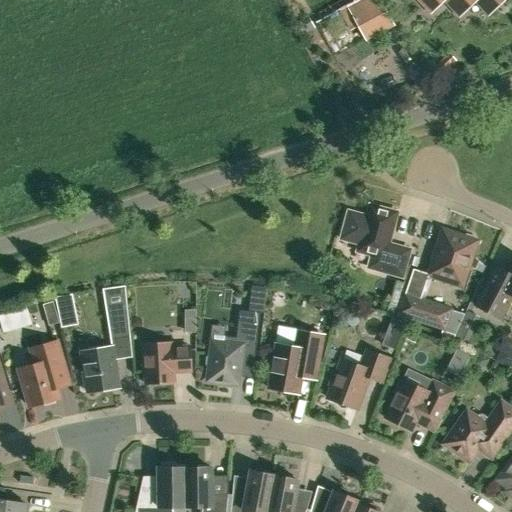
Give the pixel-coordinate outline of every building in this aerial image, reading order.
[(359,26),(386,11),(379,0),(356,0),(348,4),(359,26)] [(419,0),(431,12),(443,0),(447,0),(451,0),(477,0),(484,7),(490,0),(419,0)] [(308,19),(296,25),(301,34),(313,28),(308,19)] [(436,65),(443,73),(456,60),(449,53),(436,65)] [(357,243),(355,250),(372,255),(368,267),(402,277),(409,250),(388,244),(397,212),(370,205),(367,216),(351,212),(350,217),(348,219),(346,222),(345,222),(344,228),(344,232),(345,233),(345,235),(344,239),(357,243)] [(428,273),(427,275),(446,281),(462,286),(466,274),(477,241),(475,240),(472,235),(466,233),(461,235),(442,229),(428,273)] [(495,266),(488,280),(475,306),(500,319),(511,296),(511,295),(511,264),(508,273),(495,266)] [(249,307),(263,309),(266,285),(251,283),(249,307)] [(103,289),(111,339),(130,336),(125,286),(103,289)] [(442,328),(440,333),(453,338),(463,314),(450,309),(420,299),(421,294),(406,289),(398,313),(442,328)] [(78,324),(72,294),(55,297),(61,328),(78,324)] [(323,297),(322,304),(326,310),(332,311),(335,299),(323,297)] [(43,304),(46,315),(55,312),(53,302),(43,304)] [(205,357),(204,363),(208,368),(207,381),(238,384),(239,376),(252,377),(260,313),(239,310),(237,337),(231,336),(228,339),(227,342),(212,340),(210,353),(205,357)] [(185,316),(185,330),(195,330),(195,316),(185,316)] [(381,343),(394,348),(405,322),(392,317),(381,343)] [(277,344),(269,388),(297,393),(300,376),(314,379),(318,359),(322,335),(297,331),(280,328),(277,344)] [(459,328),(454,338),(467,344),(472,334),(459,328)] [(35,365),(19,369),(29,406),(42,403),(45,405),(53,402),(54,399),(58,398),(56,388),(69,384),(57,341),(30,349),(35,365)] [(172,348),(171,342),(143,344),(146,384),(174,382),(173,372),(191,371),(190,347),(172,348)] [(511,349),(503,344),(494,360),(511,369),(511,349)] [(112,347),(81,352),(84,372),(83,375),(85,385),(86,388),(87,392),(119,387),(112,347)] [(453,356),(446,370),(459,376),(466,363),(470,354),(457,347),(453,356)] [(330,383),(332,386),(328,398),(336,401),(337,405),(340,408),(345,408),(348,406),(356,409),(368,377),(381,382),(390,359),(366,350),(361,362),(356,365),(342,360),(337,373),(333,373),(330,383)] [(477,352),(471,364),(478,367),(485,365),(489,358),(477,352)] [(0,409),(12,406),(0,366),(0,409)] [(397,395),(385,418),(410,430),(416,419),(422,422),(421,424),(435,431),(454,392),(433,382),(428,392),(402,379),(395,394),(397,395)] [(476,450),(489,459),(511,426),(511,409),(503,403),(491,420),(482,413),(478,414),(476,417),(466,410),(459,421),(456,422),(450,429),(452,431),(444,443),(468,461),(476,450)] [(501,475),(498,479),(501,482),(503,486),(506,489),(511,490),(511,461),(511,462),(507,464),(501,471),(501,475)] [(152,494),(140,491),(135,511),(170,511),(170,507),(185,507),(184,467),(175,467),(172,464),(165,464),(162,467),(158,467),(159,494),(152,494)] [(197,464),(194,467),(184,467),(185,507),(200,507),(199,511),(225,511),(228,493),(211,494),(210,467),(207,467),(204,464),(197,464)] [(246,496),(232,493),(229,511),(266,511),(274,475),(264,473),(263,470),(256,468),(253,471),(251,471),(246,496)] [(286,474),(284,477),(274,475),(266,511),(305,511),(307,509),(293,506),(298,480),(295,479),(294,476),(286,474)] [(5,488),(0,487),(0,511),(26,511),(28,503),(4,500),(5,488)] [(309,511),(353,511),(357,503),(358,504),(359,501),(349,497),(350,495),(348,492),(340,488),(337,490),(336,492),(333,491),(324,511),(323,511),(311,507),(309,511)] [(378,511),(379,510),(378,507),(370,504),(367,505),(366,507),(358,504),(357,503),(353,511),(378,511)]
